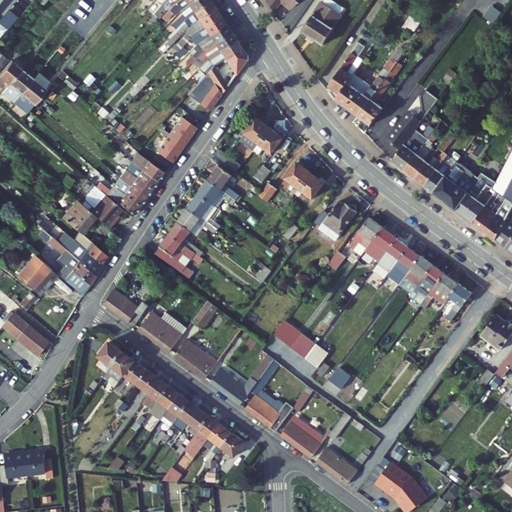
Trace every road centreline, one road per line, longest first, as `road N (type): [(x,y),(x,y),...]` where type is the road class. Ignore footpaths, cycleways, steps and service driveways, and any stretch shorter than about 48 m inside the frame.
road 1 (tertiary): [(511,280),(349,153),(271,52)]
road 2 (residential): [(271,52),(91,305)]
road 3 (residential): [(91,305),(277,441)]
road 4 (residential): [(91,305),(36,390),(0,426)]
